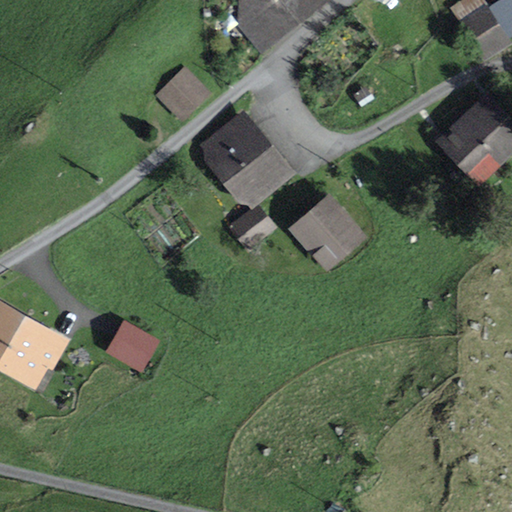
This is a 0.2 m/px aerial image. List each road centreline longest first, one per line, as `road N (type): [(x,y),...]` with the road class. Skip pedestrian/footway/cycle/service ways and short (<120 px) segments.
road 1 (unclassified): [(0,265),(94,205),(270,66)]
road 2 (unclassified): [(270,66),(305,129),(326,143),(354,140),(472,73),(511,66)]
road 3 (unclassified): [(0,469),(190,511)]
